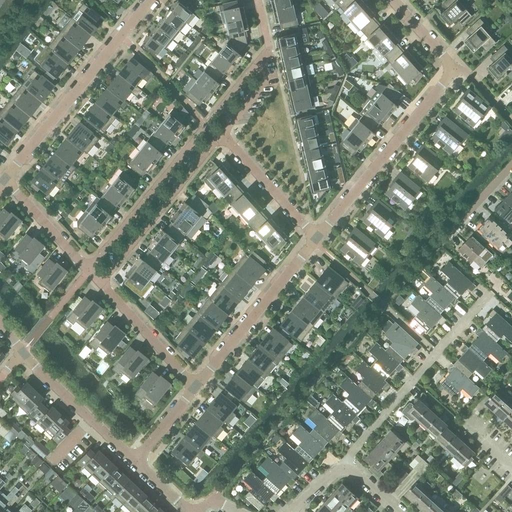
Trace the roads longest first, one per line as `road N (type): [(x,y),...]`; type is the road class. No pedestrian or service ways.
road 1 (residential): [(319,236),(457,67),(395,0)]
road 2 (residential): [(269,52),(89,267)]
road 3 (residential): [(152,0),(7,180)]
road 4 (residential): [(345,457),(490,294)]
road 5 (residential): [(137,461),(0,322)]
road 6 (residential): [(198,385),(319,236)]
road 7 (residential): [(102,281),(223,138)]
road 8 (residential): [(198,385),(102,281)]
road 9 (residential): [(319,236),(223,138)]
